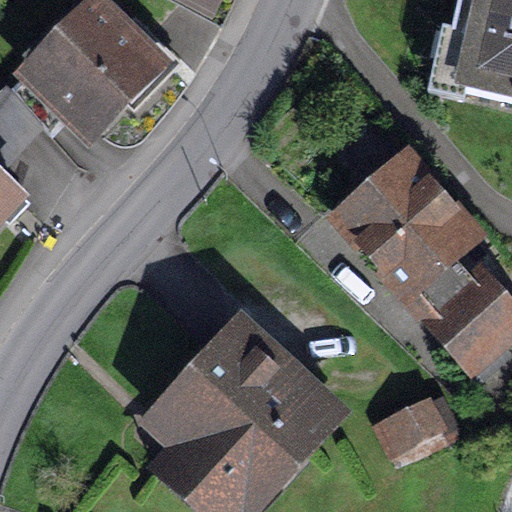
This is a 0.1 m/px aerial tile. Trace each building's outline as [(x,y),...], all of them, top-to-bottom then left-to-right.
[(104,0),(92,0),(14,81),(88,153),(130,110),(136,116),(179,72),(104,0)] [(167,0),(215,24),(227,0),(167,0)] [(443,33),(427,100),(466,109),(468,102),(511,112),(511,0),(462,0),(454,36),(443,33)] [(45,133),(8,91),(0,98),(0,178),(2,180),(45,133)] [(409,149),(327,222),(417,324),(468,278),(460,268),(491,241),(409,149)] [(0,178),(0,237),(30,206),(2,180),(0,178)] [(468,278),(417,324),(474,387),(511,351),(511,304),(479,269),(468,278)] [(167,457),(148,476),(187,511),(269,511),(355,419),(242,317),(138,430),(167,457)] [(433,400),(373,430),(393,471),(461,437),(443,402),(435,406),(433,400)]
